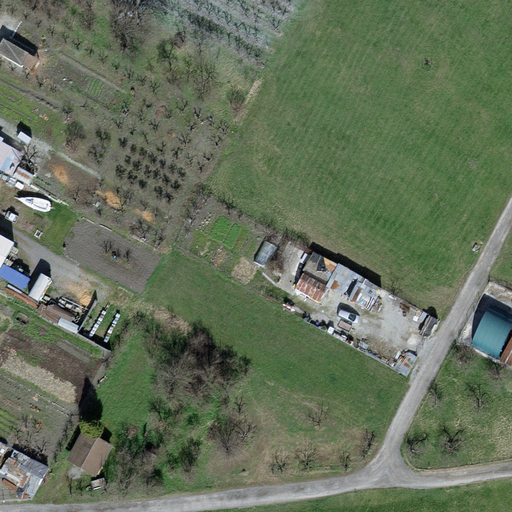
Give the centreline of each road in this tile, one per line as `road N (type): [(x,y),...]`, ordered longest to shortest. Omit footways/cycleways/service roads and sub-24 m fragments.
road 1 (track): [(52,511),(511,472)]
road 2 (track): [(381,487),(389,450),(511,215)]
